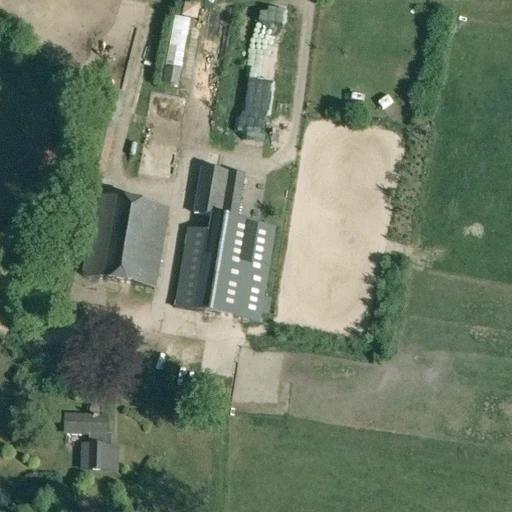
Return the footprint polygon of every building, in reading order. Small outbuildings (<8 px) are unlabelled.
[(163,18),(161,82),(184,83),(185,19),(163,18)] [(270,115),(282,31),(255,27),(243,111),(270,115)] [(202,104),(217,104),(219,51),(201,51),(200,83),(202,83),(202,104)] [(83,107),(69,172),(87,176),(100,119),(117,123),(124,94),(106,90),(102,111),(83,107)] [(162,169),(164,148),(175,148),(178,105),(153,103),(148,168),(162,169)] [(246,119),(241,150),(254,152),(259,121),(246,119)] [(201,169),(194,213),(190,213),(174,309),(262,324),(276,228),(239,221),(245,176),(201,169)] [(154,291),(169,209),(95,196),(80,276),(154,291)] [(2,235),(0,237),(0,263),(3,261),(17,271),(14,274),(22,281),(47,252),(41,247),(41,246),(31,238),(20,250),(5,238),(2,235)] [(74,389),(99,394),(102,382),(76,376),(74,389)] [(89,453),(83,453),(82,470),(116,473),(118,449),(104,448),(107,420),(66,417),(64,433),(90,435),(89,453)]
